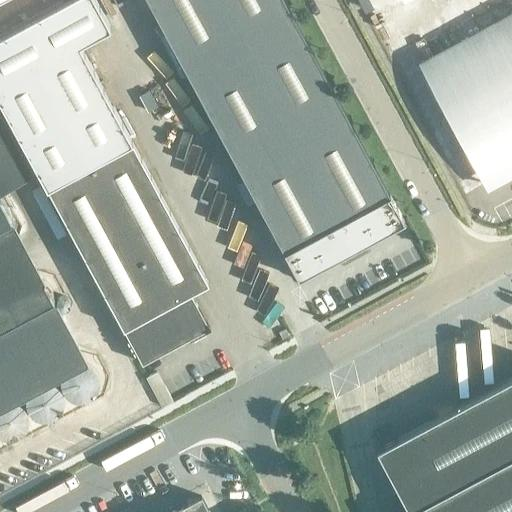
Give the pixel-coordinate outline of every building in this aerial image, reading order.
[(65,0),(0,35),(0,102),(142,364),(209,328),(191,293),(208,284),(131,141),(93,71),(83,53),(79,45),(110,28),(94,0),(65,0)] [(285,0),(148,0),(299,279),(405,221),(285,0)] [(511,10),(419,61),(488,191),(511,177),(511,10)] [(0,436),(1,438),(7,440),(14,439),(21,436),(24,432),(27,429),(28,425),(29,420),(29,416),(28,412),(26,409),(23,405),(17,402),(26,397),(25,402),(26,406),(27,408),(28,411),(30,414),(33,417),(38,420),(42,420),(46,420),(50,420),(53,419),(56,417),(60,413),(62,410),(63,406),(64,402),(64,399),(64,394),(62,391),(60,388),(56,384),(53,383),(60,379),(61,385),(61,388),(64,393),(67,396),(72,400),(77,401),(82,401),(87,400),(93,397),(96,393),(99,387),(100,381),(99,376),(96,370),(94,367),(91,365),(87,364),(88,361),(57,303),(54,302),(44,284),(45,281),(15,224),(11,223),(0,201),(0,194),(32,176),(0,123),(0,436)] [(511,511),(511,377),(377,450),(409,511),(407,511),(511,511)] [(165,386),(155,392),(162,407),(173,401),(165,386)] [(209,511),(201,497),(173,511),(209,511)]
